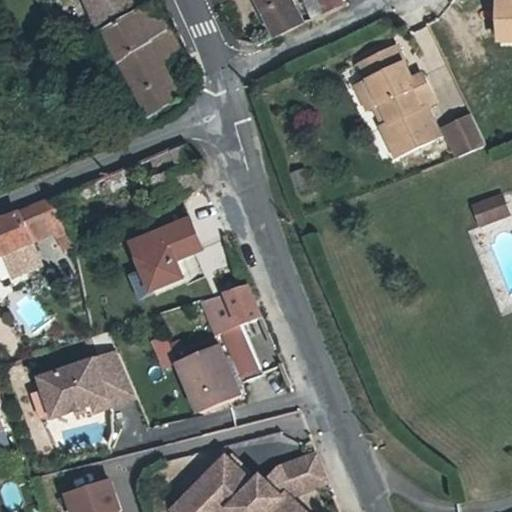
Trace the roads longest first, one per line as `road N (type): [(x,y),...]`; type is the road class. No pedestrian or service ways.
road 1 (residential): [(370,511),(220,119)]
road 2 (residential): [(0,209),(220,119)]
road 3 (residential): [(210,80),(380,0)]
